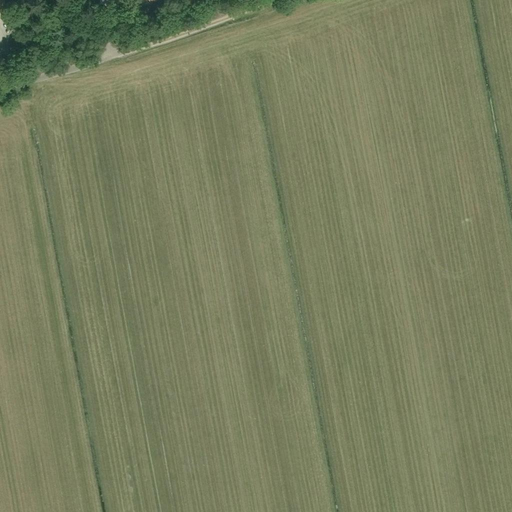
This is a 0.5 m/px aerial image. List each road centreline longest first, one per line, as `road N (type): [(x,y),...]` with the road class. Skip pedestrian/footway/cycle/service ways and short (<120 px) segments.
road 1 (track): [(275,0),(134,48)]
road 2 (unclassified): [(0,89),(134,48)]
